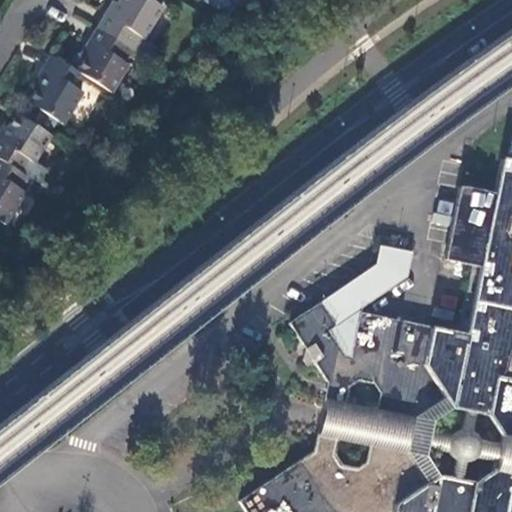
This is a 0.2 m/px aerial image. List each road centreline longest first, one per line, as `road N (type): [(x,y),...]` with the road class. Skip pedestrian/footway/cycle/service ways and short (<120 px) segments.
road 1 (secondary): [(164,273),(511,13)]
road 2 (secondary): [(0,410),(164,273)]
road 3 (secondary): [(164,273),(105,301),(0,381)]
road 4 (unknown): [(454,132),(423,280)]
